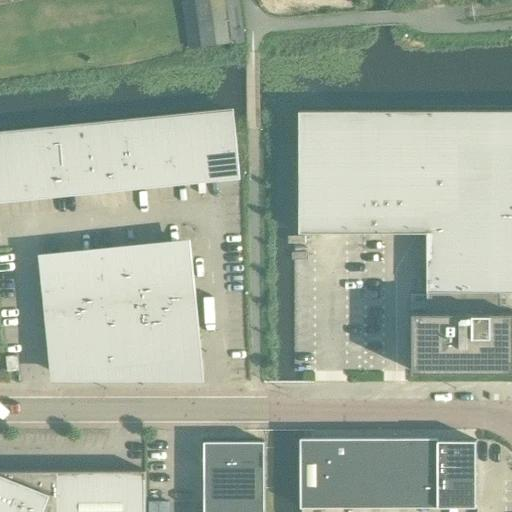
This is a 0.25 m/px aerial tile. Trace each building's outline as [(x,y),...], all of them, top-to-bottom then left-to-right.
[(232,43),(226,0),(193,0),(183,1),(190,48),(201,47),(232,43)] [(511,312),(501,312),(501,291),(511,291),(511,110),(300,111),(300,233),(429,233),(446,246),(428,271),(428,312),(413,312),(413,372),(511,371),(511,312)] [(231,112),(200,116),(206,175),(237,172),(232,122),(231,112)] [(200,116),(170,119),(177,178),(206,175),(200,116)] [(170,119),(141,121),(147,181),(177,178),(170,119)] [(141,121),(111,124),(117,184),(147,181),(141,121)] [(111,124),(81,127),(87,187),(117,184),(111,124)] [(81,127),(51,130),(57,190),(87,187),(81,127)] [(51,130),(21,133),(27,193),(57,190),(51,130)] [(0,196),(27,193),(21,133),(0,135),(0,196)] [(188,245),(158,248),(164,306),(195,303),(192,273),(191,273),(188,245)] [(136,309),(164,307),(164,306),(158,248),(130,251),(136,309)] [(107,312),(135,309),(136,309),(130,251),(101,253),(107,312)] [(78,315),(107,312),(101,253),(72,256),(78,315)] [(45,288),(48,318),(78,315),(72,256),(43,259),(46,288),(45,288)] [(195,303),(164,306),(164,307),(171,374),(201,371),(198,342),(199,342),(195,303)] [(135,309),(142,374),(170,371),(170,374),(171,374),(164,307),(136,309),(135,309)] [(141,374),(142,374),(135,309),(107,312),(113,374),(141,371),(141,374)] [(112,374),(113,374),(107,312),(78,315),(84,374),(112,371),(112,374)] [(83,374),(84,374),(78,315),(48,318),(52,359),(53,359),(54,374),(83,371),(83,374)] [(6,357),(8,371),(19,370),(17,356),(6,357)] [(384,437),(356,438),(356,440),(356,507),(384,507),(384,440),(384,437)] [(411,437),(384,437),(384,440),(384,507),(411,507),(411,440),(411,437)] [(439,437),(411,437),(411,440),(411,507),(439,507),(438,473),(438,440),(439,440),(439,437)] [(301,438),(301,440),(301,507),(329,507),(329,440),(329,438),(301,438)] [(356,438),(329,438),(329,440),(329,507),(356,507),(356,440),(356,438)] [(439,440),(438,440),(438,473),(477,473),(477,440),(439,440)] [(205,441),(204,511),(264,511),(265,441),(205,441)] [(145,511),(146,470),(0,470),(0,511),(145,511)] [(477,473),(438,473),(439,507),(477,507),(477,473)]
